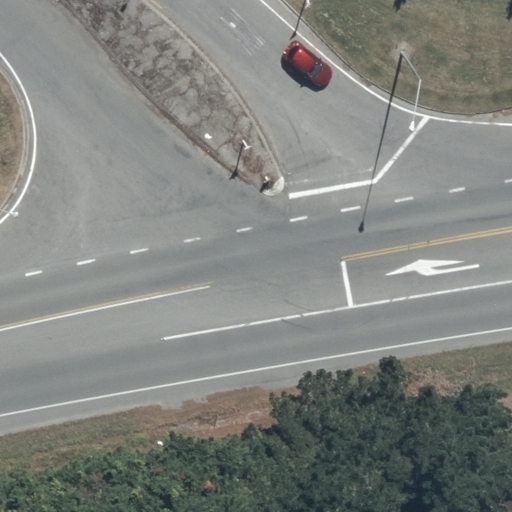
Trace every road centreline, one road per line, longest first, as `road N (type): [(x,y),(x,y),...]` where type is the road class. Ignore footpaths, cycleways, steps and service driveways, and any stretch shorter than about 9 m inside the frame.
road 1 (secondary): [(308,265),(279,196),(232,130),(104,0)]
road 2 (trunk): [(308,265),(0,327)]
road 3 (trunk): [(511,228),(308,265)]
